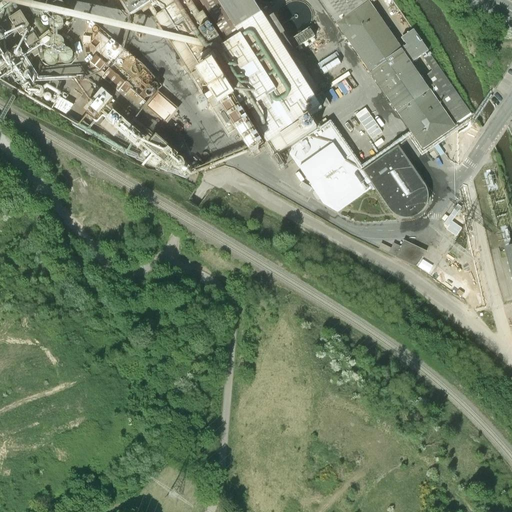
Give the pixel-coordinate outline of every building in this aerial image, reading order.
[(49,9),(52,10),(55,11),(58,10),(61,8),(62,6),(63,2),(61,0),(47,0),(47,3),(47,6),(49,9)] [(396,147),(364,169),(329,120),(319,127),(311,115),(355,87),(349,77),(324,94),(321,90),(319,91),(306,72),(319,63),(314,54),(301,63),(283,35),(284,34),(274,17),(266,23),(251,0),(120,0),(131,17),(148,7),(180,59),(178,60),(182,67),(185,65),(206,99),(199,104),(202,109),(210,105),(229,136),(237,131),(251,154),(266,145),(280,167),(293,158),(324,202),(337,209),(371,185),(387,207),(393,212),(400,215),(408,214),(415,211),(420,205),(423,198),(423,190),(421,183),(396,147)] [(311,24),(312,17),(311,10),(307,5),(301,1),(295,0),(294,0),(288,1),(282,5),(279,11),(277,18),(279,24),(283,30),(288,34),(295,35),(302,33),(308,30),(311,24)] [(320,0),(337,25),(368,3),(372,0),(320,0)] [(368,3),(337,25),(421,148),(470,114),(411,29),(404,33),(409,40),(398,48),(368,3)] [(31,28),(21,12),(10,19),(20,35),(28,30),(31,28)] [(58,32),(61,30),(63,28),(64,25),(64,22),(63,19),(60,17),(58,16),(55,16),(52,17),(49,19),(48,22),(48,25),(49,28),(51,31),(55,32),(58,32)] [(143,65),(100,28),(89,43),(98,51),(90,61),(99,70),(105,64),(109,68),(102,77),(118,91),(126,82),(148,104),(145,107),(166,124),(179,109),(158,90),(162,85),(143,65)] [(321,38),(317,29),(298,39),(302,46),(314,40),(315,41),(321,38)] [(52,47),(53,49),(55,50),(57,50),(59,49),(60,48),(61,46),(61,44),(61,42),(59,40),(57,39),(55,39),(53,40),(52,41),(51,42),(51,44),(51,46),(52,47)] [(16,56),(18,56),(19,56),(20,54),(21,53),(21,51),(20,50),(19,49),(18,48),(16,48),(15,48),(14,49),(13,51),(13,53),(13,54),(14,55),(16,56)] [(64,59),(66,59),(68,58),(69,57),(70,55),(70,53),(69,51),(68,50),(66,49),(64,49),(62,50),(61,51),(60,53),(60,55),(61,57),(62,58),(64,59)] [(50,60),(52,60),(53,60),(55,59),(56,58),(56,57),(56,55),(56,54),(54,52),(53,52),(51,52),(50,52),(49,53),(48,55),(48,57),(48,59),(50,60)] [(328,75),(345,67),(339,56),(330,61),(333,66),(329,69),(326,64),(323,66),(328,75)] [(24,77),(24,78),(26,79),(27,79),(29,79),(30,78),(31,77),(32,75),(31,74),(30,73),(29,72),(28,71),(26,72),(25,72),(24,73),(23,75),(24,77)] [(35,95),(37,96),(39,96),(41,95),(42,93),(43,91),(43,89),(42,88),(40,87),(38,86),(37,86),(35,87),(34,89),(33,90),(33,92),(34,94),(35,95)] [(112,98),(102,88),(84,109),(113,136),(118,131),(141,151),(140,153),(155,167),(195,181),(198,173),(156,135),(150,142),(107,105),(112,98)] [(73,104),(59,96),(53,106),(65,113),(73,104)] [(372,135),(382,128),(368,107),(346,121),(371,160),(383,152),(372,135)] [(447,218),(463,227),(468,219),(461,215),(467,205),(459,200),(447,218)] [(427,249),(405,238),(402,244),(395,240),(389,251),(417,265),(423,256),(427,249)] [(480,296),(423,256),(417,265),(416,267),(477,309),(489,306),(486,294),(480,296)]
